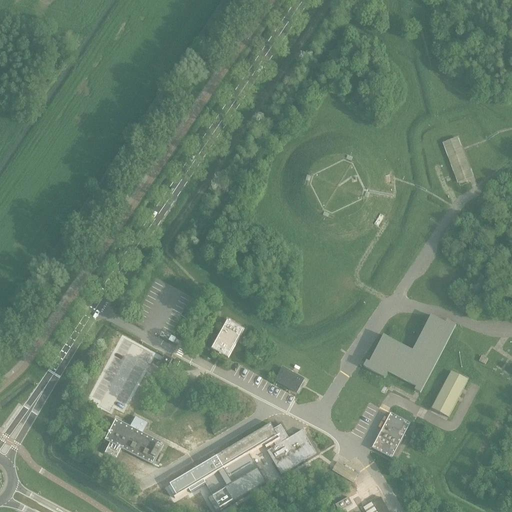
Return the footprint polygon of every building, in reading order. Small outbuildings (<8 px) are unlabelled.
[(461,183),(474,178),(460,139),(447,144),(461,183)] [(389,373),(417,388),(415,391),(421,394),(457,326),(448,322),(446,325),(432,317),(413,352),(384,337),(370,364),(367,362),(364,368),(385,379),(389,373)] [(229,359),(245,330),(228,321),(212,350),(229,359)] [(165,356),(159,366),(167,370),(173,361),(165,356)] [(283,369),(276,382),(297,394),(304,380),(283,369)] [(432,410),(449,418),(469,381),(452,372),(432,410)] [(411,425),(391,414),(372,450),(393,461),(411,425)] [(154,466),(165,445),(143,434),(148,424),(136,418),(131,428),(117,420),(106,442),(111,444),(122,450),(154,466)] [(215,459),(171,486),(178,497),(175,499),(189,491),(191,494),(206,485),(213,496),(208,499),(215,511),(221,511),(267,484),(250,455),(255,452),(265,446),(267,448),(266,448),(267,449),(275,444),(277,447),(267,453),(274,464),(275,465),(281,476),(314,457),(317,455),(314,450),(308,440),(303,432),(290,440),(289,440),(284,430),(281,426),(279,427),(278,428),(274,430),(274,429),(272,425),(271,425),(217,458),(215,459)] [(111,444),(105,454),(117,460),(122,450),(111,444)] [(339,463),(333,472),(354,485),(359,476),(339,463)] [(364,508),(366,511),(389,511),(381,498),(364,508)]
